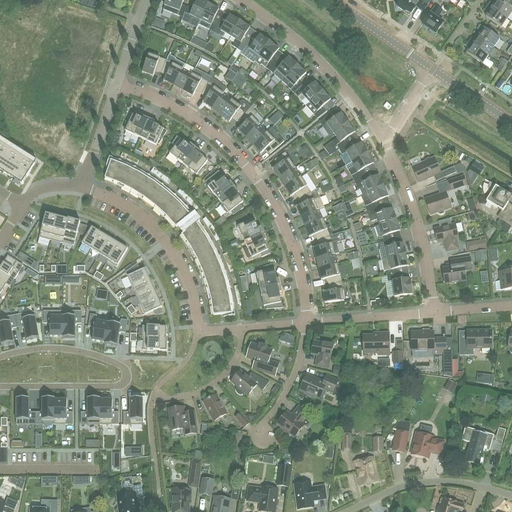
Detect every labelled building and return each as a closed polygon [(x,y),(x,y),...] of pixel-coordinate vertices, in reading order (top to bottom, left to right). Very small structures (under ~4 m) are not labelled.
[(29,42),(8,98),(34,108),(32,113),(63,125),(75,92),(80,94),(108,21),(53,0),(50,0),(43,19),(47,21),(38,45),(29,42)] [(91,0),(77,0),(75,4),(95,11),(99,4),(91,0)] [(184,13),(187,7),(182,5),(183,0),(166,0),(164,6),(179,11),(177,16),(183,18),(184,13)] [(196,0),(193,9),(187,7),(184,13),(200,20),(208,4),(199,0),(196,0)] [(419,0),(418,2),(415,0),(400,0),(396,7),(409,16),(416,7),(422,12),(430,1),(427,0),(419,0)] [(511,11),(511,10),(496,0),(493,5),(489,2),(487,5),(507,19),(511,11)] [(511,0),(496,0),(511,10),(511,0)] [(218,9),(208,4),(200,20),(205,23),(203,27),(208,30),(213,32),(219,22),(214,19),(218,9)] [(507,19),(487,5),(484,10),(488,13),(485,17),(501,28),(507,19)] [(422,25),(435,34),(443,23),(436,18),(441,11),(435,7),(430,14),(429,14),(422,25)] [(219,22),(213,32),(218,35),(222,38),(225,34),(230,37),(240,22),(230,15),(224,25),(219,22)] [(240,22),(230,37),(235,40),(232,46),(236,49),(240,52),(240,53),(240,54),(249,40),(244,37),(250,28),(240,22)] [(478,36),(494,47),(499,39),(479,26),(476,30),(480,32),(478,36)] [(249,40),(240,54),(245,58),(253,64),(258,57),(269,42),(260,35),(253,44),(249,40)] [(470,38),(468,42),(488,56),(494,47),(478,36),(474,41),(470,38)] [(278,49),(269,42),(258,57),(264,60),(261,64),(269,71),(276,62),(272,58),(278,49)] [(488,56),(468,42),(465,46),(469,49),(466,54),(482,64),(488,56)] [(214,48),(207,44),(204,50),(211,54),(214,48)] [(160,73),(166,60),(148,54),(142,73),(152,77),(154,72),(160,73)] [(226,64),(231,67),(232,65),(236,59),(232,56),(226,64)] [(281,65),(276,62),(269,71),(273,74),(277,78),(280,74),(285,79),(297,65),(288,57),(281,65)] [(182,69),(166,60),(160,73),(165,77),(163,81),(173,87),(182,69)] [(237,76),(238,74),(241,71),(232,65),(231,67),(229,70),(231,71),(237,76)] [(306,73),(297,65),(285,79),(289,83),(286,86),(290,90),(294,94),(302,85),(298,81),(306,73)] [(192,74),(182,69),(173,87),(182,92),(192,74)] [(235,78),(237,76),(231,71),(226,78),(232,82),(235,78)] [(192,74),(182,92),(192,97),(194,93),(201,94),(208,82),(192,74)] [(208,82),(201,94),(204,99),(202,103),(211,110),(223,94),(208,82)] [(302,85),(294,94),(297,98),(301,102),(305,99),(309,103),(322,91),(315,82),(306,90),(302,85)] [(267,86),(262,91),(263,92),(268,96),(273,91),(267,86)] [(322,91),(309,103),(309,104),(306,107),(316,119),(326,112),(322,107),(330,100),(322,91)] [(231,100),(223,94),(211,110),(219,116),(231,100)] [(238,105),(231,100),(219,116),(228,123),(231,119),(237,121),(250,107),(245,102),(243,101),(241,102),(239,103),(238,105)] [(250,107),(237,121),(240,127),(237,130),(244,138),(259,124),(253,118),(257,114),(253,109),(256,106),(254,104),(250,107)] [(283,117),(278,112),(275,115),(280,120),(283,117)] [(333,133),(347,123),(341,113),(332,120),(328,115),(319,122),(322,127),(326,124),(333,133)] [(140,139),(149,120),(143,117),(142,119),(132,115),(129,122),(125,121),(125,122),(126,122),(124,129),(126,129),(125,131),(140,139)] [(20,132),(28,137),(37,122),(28,117),(20,132)] [(149,120),(140,139),(156,146),(157,144),(159,145),(166,131),(163,130),(154,125),(155,123),(149,120)] [(347,123),(333,133),(336,138),(330,143),(334,147),(336,152),(338,150),(348,144),(345,139),(354,133),(347,123)] [(259,124),(244,138),(252,146),(266,132),(259,124)] [(266,132),(252,146),(260,154),(263,151),(269,154),(279,146),(266,132)] [(0,169),(22,183),(37,160),(0,137),(0,169)] [(183,165),(195,149),(190,144),(188,146),(180,140),(169,154),(183,165)] [(352,149),(348,144),(338,150),(341,155),(345,152),(351,162),(367,154),(361,143),(352,149)] [(195,149),(183,165),(196,175),(197,174),(199,176),(205,170),(202,168),(207,161),(199,155),(201,153),(195,149)] [(278,179),(294,168),(285,152),(274,160),(275,167),(272,169),(278,179)] [(323,161),(328,157),(325,152),(319,156),(323,161)] [(367,154),(351,162),(354,168),(348,171),(351,176),(353,181),(366,174),(363,169),(373,164),(367,154)] [(185,232),(181,235),(186,241),(185,244),(188,248),(190,253),(193,253),(197,260),(200,267),(198,269),(200,274),(202,279),(205,280),(207,287),(209,294),(207,297),(209,301),(209,306),(212,308),(213,316),(223,315),(223,317),(235,316),(234,313),(232,313),(229,297),(225,282),(220,266),(214,251),(206,237),(197,224),(200,222),(192,213),(190,215),(179,203),(167,193),(154,183),(140,174),(126,167),(111,161),(112,158),(109,157),(105,168),(108,169),(104,178),(112,181),(113,184),(117,186),(122,188),(124,187),(131,191),(137,195),(138,197),(142,200),(146,203),(149,203),(155,207),(160,212),(160,215),(164,218),(167,222),(170,222),(176,228),(179,225),(185,232)] [(418,183),(433,176),(440,173),(433,158),(412,168),(418,183)] [(481,168),(473,163),(469,170),(476,175),(481,168)] [(461,164),(453,167),(456,173),(457,175),(464,171),(461,164)] [(456,173),(453,167),(442,172),(445,178),(456,173)] [(300,177),(294,168),(278,179),(283,188),(300,177)] [(313,188),(320,184),(310,169),(300,175),(306,184),(309,182),(313,188)] [(368,180),(366,174),(353,181),(355,185),(357,190),(364,188),(366,193),(383,186),(378,175),(368,180)] [(218,200),(234,187),(230,182),(228,184),(221,175),(207,187),(218,200)] [(171,180),(164,176),(162,180),(168,184),(171,180)] [(463,176),(448,182),(451,191),(466,186),(463,176)] [(300,177),(283,188),(289,197),(293,195),(298,199),(310,192),(300,177)] [(331,184),(320,188),(323,194),(333,189),(331,184)] [(383,186),(366,193),(367,194),(360,196),(365,207),(367,212),(380,207),(378,201),(388,197),(383,186)] [(238,193),(234,187),(218,200),(222,205),(220,206),(226,214),(228,213),(229,214),(230,212),(233,216),(243,209),(240,205),(243,203),(236,194),(238,193)] [(504,222),(511,209),(511,208),(507,206),(511,197),(495,187),(486,201),(501,211),(497,218),(504,222)] [(310,192),(298,199),(299,205),(295,207),(299,217),(318,209),(318,210),(324,207),(316,190),(310,193),(310,192)] [(450,209),(445,193),(440,195),(425,200),(430,215),(450,209)] [(198,207),(193,202),(190,205),(195,210),(198,207)] [(354,215),(351,207),(345,210),(343,211),(346,218),(354,215)] [(380,207),(367,212),(371,222),(377,220),(378,225),(396,220),(392,209),(382,212),(380,207)] [(322,219),(318,210),(318,209),(299,217),(304,227),(322,219)] [(52,236),(57,218),(46,214),(41,233),(52,236)] [(202,220),(207,226),(211,223),(206,217),(202,220)] [(63,243),(62,243),(68,221),(68,220),(57,218),(52,236),(51,241),(62,244),(63,243)] [(244,243),(263,234),(260,228),(257,229),(252,218),(238,224),(239,226),(237,227),(244,243)] [(68,219),(68,220),(68,221),(62,243),(63,243),(74,246),(80,223),(68,219)] [(325,226),(322,219),(304,227),(308,238),(312,236),(317,241),(329,236),(330,237),(332,236),(329,229),(330,227),(329,226),(328,225),(325,226)] [(396,220),(378,225),(379,226),(375,227),(377,238),(379,243),(390,240),(389,234),(399,231),(396,220)] [(214,224),(218,229),(223,226),(219,221),(214,224)] [(454,225),(434,230),(437,243),(443,242),(446,252),(458,249),(455,239),(458,238),(454,225)] [(360,230),(365,241),(372,238),(368,227),(360,230)] [(91,250),(101,233),(92,228),(82,244),(91,250)] [(332,236),(330,237),(329,236),(317,241),(316,247),(312,248),(315,259),(334,254),(338,253),(336,244),(337,242),(345,240),(343,232),(332,236)] [(91,250),(100,255),(110,238),(101,233),(91,250)] [(266,240),(263,234),(244,243),(251,258),(253,257),(254,260),(269,254),(268,251),(263,241),(266,240)] [(100,255),(108,260),(118,244),(110,238),(100,255)] [(390,240),(379,243),(378,243),(381,260),(405,255),(403,243),(392,246),(390,240)] [(485,240),(466,243),(467,252),(486,248),(485,240)] [(108,260),(107,262),(116,268),(127,249),(118,244),(108,260)] [(497,257),(497,249),(489,250),(489,257),(497,257)] [(334,254),(315,259),(317,270),(337,265),(334,254)] [(405,255),(381,260),(384,272),(385,272),(386,276),(398,274),(397,268),(408,266),(405,255)] [(28,258),(24,263),(34,269),(38,264),(28,258)] [(463,266),(470,265),(469,258),(455,260),(456,267),(443,269),(445,284),(465,281),(463,266)] [(0,268),(0,280),(6,284),(6,285),(10,287),(23,266),(13,259),(12,260),(16,262),(12,268),(4,263),(0,268)] [(260,290),(280,286),(279,279),(276,280),(273,264),(258,269),(259,273),(256,273),(255,274),(257,284),(258,284),(260,290)] [(337,265),(317,270),(320,280),(324,279),(328,285),(341,282),(337,265)] [(511,268),(510,268),(510,271),(499,272),(500,291),(511,289),(511,268)] [(127,277),(132,287),(149,279),(145,269),(127,277)] [(398,274),(386,276),(387,282),(392,281),(394,297),(412,294),(409,279),(399,280),(398,274)] [(149,279),(132,287),(136,296),(153,288),(149,279)] [(341,282),(328,285),(327,291),(322,292),(323,303),(343,301),(341,282)] [(281,293),(280,286),(260,290),(263,307),(265,307),(265,309),(273,308),(273,305),(281,303),(279,293),(281,293)] [(136,296),(140,305),(140,306),(158,298),(153,288),(136,296)] [(140,306),(140,305),(138,306),(142,316),(162,308),(158,298),(140,306)] [(26,341),(39,339),(34,312),(15,316),(17,328),(24,327),(26,341)] [(44,312),(44,324),(50,324),(50,337),(62,337),(62,312),(44,312)] [(62,337),(62,338),(75,338),(75,324),(81,324),(81,312),(62,312),(62,337)] [(92,341),(104,343),(105,343),(109,318),(97,316),(90,315),(88,327),(94,328),(92,341)] [(0,339),(1,345),(14,343),(11,329),(17,328),(15,316),(0,318),(0,339)] [(104,344),(117,346),(119,332),(125,333),(127,321),(121,320),(109,318),(105,343),(104,343),(104,344)] [(142,326),(142,339),(143,339),(143,338),(166,339),(166,328),(142,326)] [(445,354),(445,339),(433,339),(433,332),(429,333),(429,331),(423,331),(423,333),(411,333),(411,351),(433,350),(433,354),(445,354)] [(473,349),(491,348),(491,331),(467,332),(467,342),(459,342),(459,356),(473,356),(473,349)] [(279,341),(292,345),(294,337),(285,334),(284,337),(281,336),(279,341)] [(378,356),(389,356),(389,334),(377,334),(377,336),(363,336),(363,354),(378,354),(378,356)] [(142,350),(166,351),(167,339),(166,339),(143,338),(143,339),(142,350)] [(331,358),(333,344),(321,342),(321,343),(313,342),(311,355),(317,356),(315,367),(328,369),(330,358),(331,358)] [(257,371),(275,376),(279,364),(269,361),(272,351),(266,349),(266,347),(259,345),(259,347),(251,344),(247,358),(260,363),(257,371)] [(393,365),(403,364),(403,352),(393,353),(393,365)] [(457,372),(457,361),(453,362),(453,375),(462,377),(463,373),(457,372)] [(345,368),(334,367),(333,374),(344,376),(345,368)] [(263,391),(269,383),(255,375),(251,380),(240,371),(231,382),(237,387),(236,388),(235,389),(235,391),(237,393),(238,395),(241,396),(243,395),(245,393),(248,396),(256,386),(263,391)] [(323,389),(333,393),(343,398),(344,384),(338,382),(326,376),(323,383),(306,375),(300,390),(319,399),(323,389)] [(485,375),(484,384),(492,385),(493,376),(485,375)] [(445,386),(452,390),(456,384),(449,380),(445,386)] [(271,392),(275,394),(280,388),(276,385),(271,392)] [(213,422),(227,414),(217,395),(203,402),(213,422)] [(29,413),(29,398),(16,398),(16,425),(35,425),(35,413),(29,413)] [(54,423),(54,400),(55,400),(55,398),(42,398),(42,413),(35,413),(35,425),(43,425),(43,423),(54,423)] [(81,413),(81,425),(100,425),(100,400),(100,398),(87,398),(87,413),(81,413)] [(130,398),(130,413),(123,413),(123,425),(143,425),(143,398),(130,398)] [(100,400),(100,425),(118,425),(118,413),(112,413),(112,399),(100,400)] [(54,423),(54,425),(73,425),(73,413),(67,413),(67,400),(55,400),(54,400),(54,423)] [(301,423),(308,414),(298,407),(291,416),(287,412),(277,425),(294,438),(304,425),(301,423)] [(185,435),(197,434),(195,415),(185,416),(184,408),(169,410),(171,431),(184,429),(185,435)] [(244,428),(250,424),(241,413),(235,418),(244,428)] [(470,450),(467,460),(482,464),(487,448),(489,448),(488,450),(489,450),(492,440),(494,441),(494,442),(501,444),(505,430),(498,428),(495,438),(493,438),(494,435),(465,426),(461,440),(470,442),(468,449),(470,450)] [(405,454),(408,433),(395,431),(391,452),(405,454)] [(432,436),(417,432),(412,453),(427,457),(429,449),(433,450),(433,451),(440,453),(443,441),(432,439),(432,436)] [(352,452),(352,434),(341,434),(341,452),(352,452)] [(383,452),(383,437),(372,438),(373,452),(383,452)] [(373,458),(369,459),(368,456),(362,457),(362,460),(354,462),(359,485),(378,481),(373,458)] [(192,460),(188,487),(198,489),(202,461),(192,460)] [(279,466),(276,486),(289,488),(292,467),(279,466)] [(135,473),(126,474),(126,483),(136,483),(135,473)] [(26,478),(19,478),(16,487),(23,490),(26,478)] [(202,478),(199,495),(212,497),(214,480),(202,478)] [(310,482),(294,485),(298,509),(314,507),(313,499),(317,499),(317,500),(326,499),(324,486),(311,488),(310,482)] [(141,486),(133,487),(134,494),(117,496),(119,509),(117,509),(115,511),(137,511),(136,504),(144,502),(141,486)] [(262,489),(249,487),(247,501),(256,502),(257,501),(260,501),(259,511),(265,511),(274,511),(278,490),(262,488),(262,489)] [(191,499),(191,490),(173,489),(172,503),(173,503),(172,511),(188,511),(189,499),(191,499)] [(228,511),(231,500),(214,497),(211,511),(228,511)] [(460,511),(463,504),(440,498),(436,511),(460,511)] [(0,511),(14,511),(18,504),(8,499),(5,505),(0,502),(0,511)]
